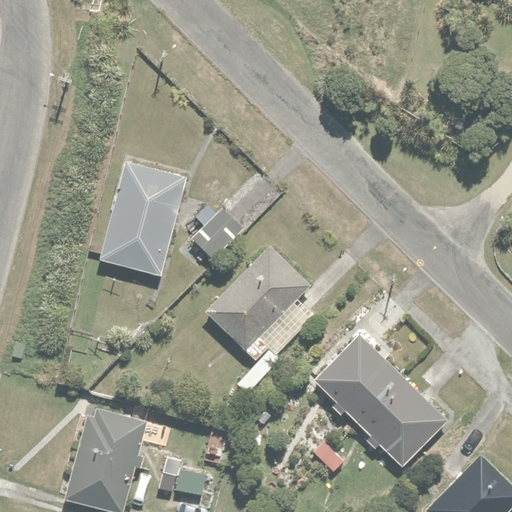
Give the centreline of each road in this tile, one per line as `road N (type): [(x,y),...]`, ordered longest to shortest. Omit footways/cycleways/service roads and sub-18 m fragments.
road 1 (residential): [(191,0),(511,320)]
road 2 (residential): [(0,178),(23,81),(22,0)]
